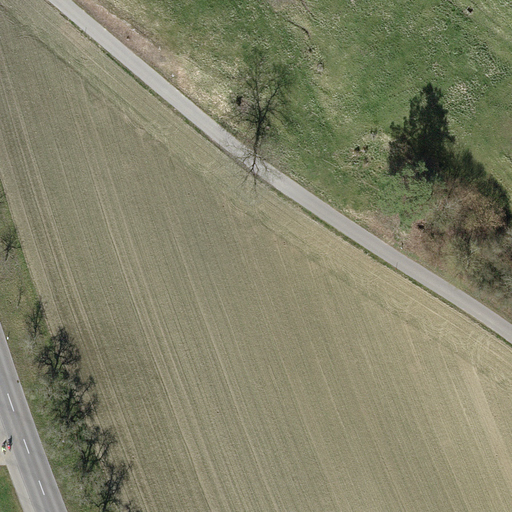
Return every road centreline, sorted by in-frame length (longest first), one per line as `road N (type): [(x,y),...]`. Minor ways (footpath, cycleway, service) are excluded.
road 1 (track): [(61,0),(223,137),(511,333)]
road 2 (tertiary): [(51,511),(0,365)]
